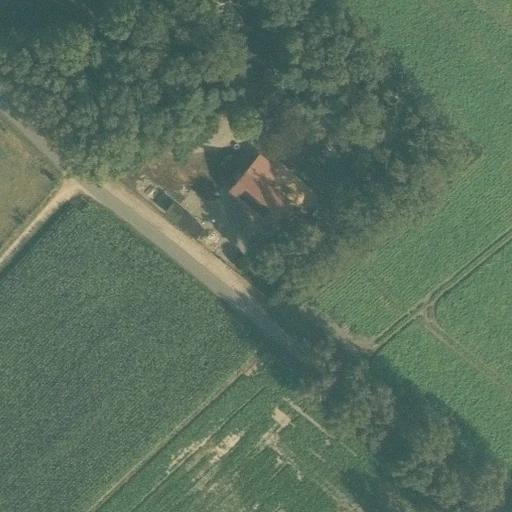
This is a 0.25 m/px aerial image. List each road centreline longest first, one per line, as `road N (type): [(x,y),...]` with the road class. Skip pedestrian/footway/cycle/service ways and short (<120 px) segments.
road 1 (unclassified): [(0,93),(80,174),(511,511)]
road 2 (track): [(264,317),(461,140)]
road 3 (track): [(0,264),(80,174)]
